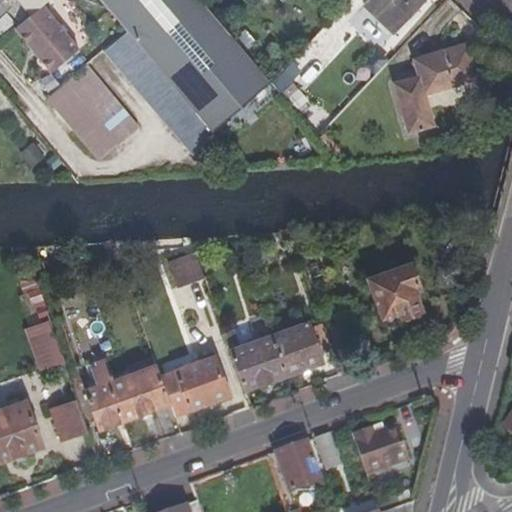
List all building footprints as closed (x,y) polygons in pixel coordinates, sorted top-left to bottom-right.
[(19,0),(33,15),(41,9),(50,0),(19,0)] [(277,84),(235,35),(205,0),(100,0),(110,11),(129,34),(133,38),(215,135),(277,84)] [(430,5),(424,0),(374,0),(369,6),(400,36),(430,5)] [(78,52),(41,9),(33,15),(14,32),(52,75),(78,52)] [(100,19),(120,42),(129,34),(110,11),(100,19)] [(330,48),(333,52),(345,41),(337,32),(327,41),(318,33),(300,50),(313,64),(330,48)] [(198,155),(218,139),(215,135),(133,38),(113,55),(198,155)] [(417,62),(422,78),(397,85),(411,133),(436,127),(427,97),(481,82),(471,47),(417,62)] [(140,128),(89,68),(48,103),(100,163),(140,128)] [(36,143),(22,152),(32,167),(46,158),(36,143)] [(284,247),(296,243),(293,235),(281,236),(284,247)] [(113,383),(157,367),(110,245),(79,246),(114,357),(105,360),(113,383)] [(202,271),(197,257),(170,266),(175,281),(202,271)] [(419,284),(412,265),(370,280),(383,316),(401,310),(403,316),(422,310),(413,286),(419,284)] [(33,281),(27,283),(30,291),(39,288),(38,285),(36,282),(33,281)] [(21,285),(24,293),(30,291),(27,283),(21,285)] [(58,344),(39,288),(30,291),(44,338),(40,340),(49,368),(65,363),(58,344)] [(349,347),(340,320),(323,325),(332,354),(349,347)] [(293,372),(293,374),(322,364),(320,358),(332,354),(323,325),(311,329),(310,326),(280,336),(293,372)] [(231,353),(238,350),(232,333),(225,335),(229,347),(231,353)] [(280,336),(238,350),(231,353),(245,390),(293,372),(280,336)] [(171,404),(175,415),(229,395),(215,357),(160,376),(171,404)] [(91,371),(97,387),(84,392),(97,430),(125,420),(113,383),(105,360),(97,362),(99,369),(91,371)] [(160,376),(157,367),(113,383),(125,420),(171,404),(160,376)] [(88,431),(78,401),(51,411),(61,441),(88,431)] [(0,463),(42,449),(25,402),(0,410),(0,463)] [(374,432),(372,426),(350,434),(365,477),(407,461),(395,425),(374,432)] [(323,469),(338,463),(328,433),(312,439),(323,469)] [(287,490),(320,478),(306,441),(285,449),(273,453),(287,490)] [(195,503),(197,509),(212,503),(203,478),(188,484),(195,503)] [(411,511),(414,501),(382,511),(411,511)] [(198,511),(197,509),(195,503),(169,511),(198,511)]
